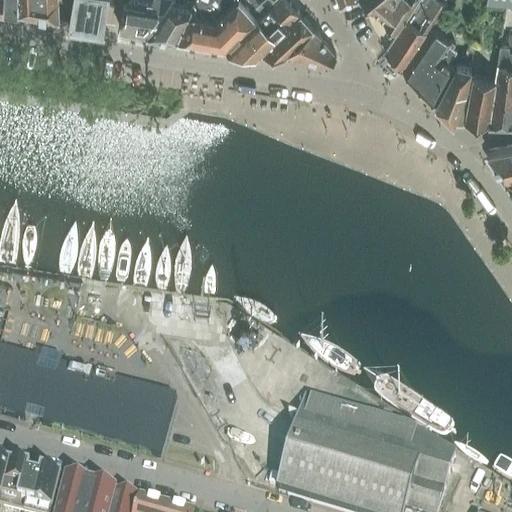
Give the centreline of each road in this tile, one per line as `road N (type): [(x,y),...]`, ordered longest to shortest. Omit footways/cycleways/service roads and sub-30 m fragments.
road 1 (residential): [(375,96),(0,35)]
road 2 (residential): [(256,501),(0,434)]
